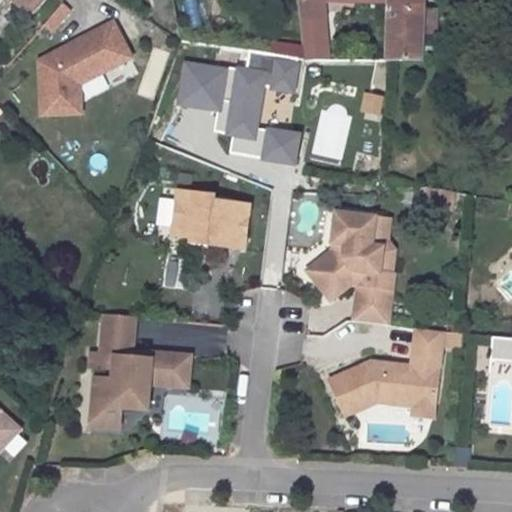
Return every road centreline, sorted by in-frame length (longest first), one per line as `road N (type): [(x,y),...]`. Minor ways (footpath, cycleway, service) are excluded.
road 1 (residential): [(511,493),(242,481)]
road 2 (residential): [(242,481),(267,296)]
road 3 (residential): [(242,481),(163,477),(113,511)]
